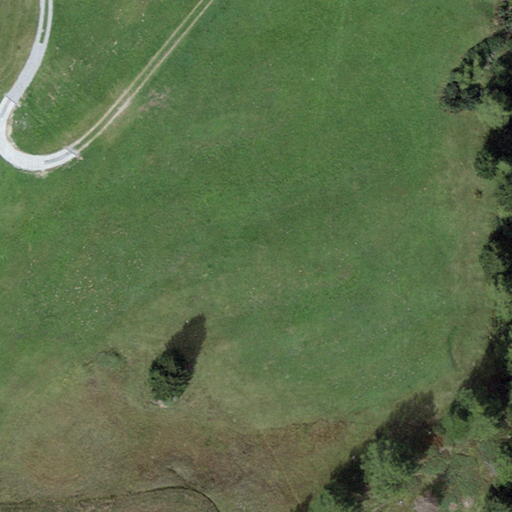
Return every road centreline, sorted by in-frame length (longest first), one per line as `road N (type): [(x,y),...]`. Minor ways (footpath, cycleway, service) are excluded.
road 1 (track): [(212,0),(76,154),(32,164),(4,151),(0,136)]
road 2 (track): [(0,129),(46,50),(50,0)]
